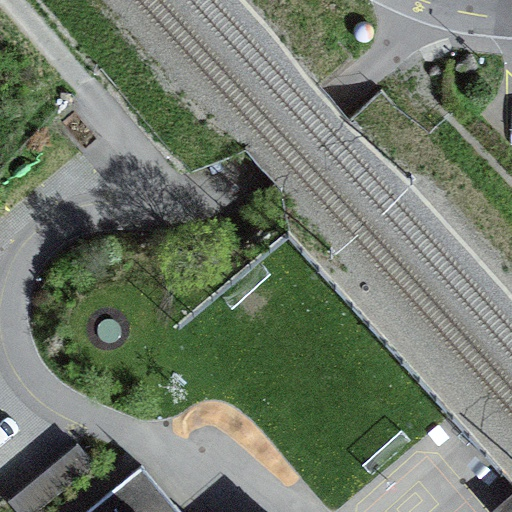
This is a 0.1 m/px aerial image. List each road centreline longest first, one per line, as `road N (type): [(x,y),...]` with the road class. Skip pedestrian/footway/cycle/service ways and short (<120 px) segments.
road 1 (residential): [(416,0),(398,38),(257,171),(215,198),(93,215),(37,245),(14,300),(21,354),(63,401),(131,433)]
road 2 (track): [(2,0),(179,207)]
